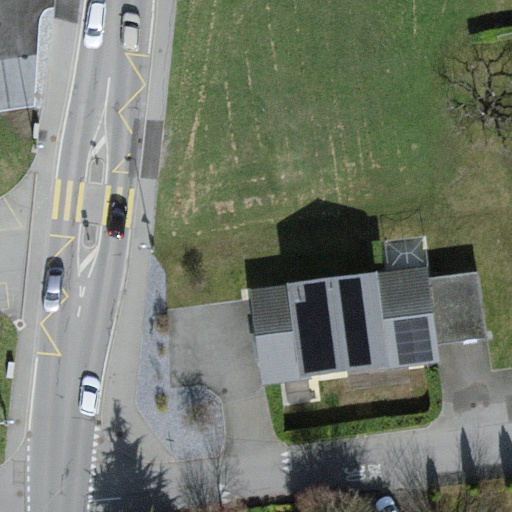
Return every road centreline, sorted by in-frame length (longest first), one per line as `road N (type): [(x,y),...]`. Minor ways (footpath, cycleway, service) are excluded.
road 1 (tertiary): [(58,502),(115,0)]
road 2 (residential): [(511,438),(58,502)]
